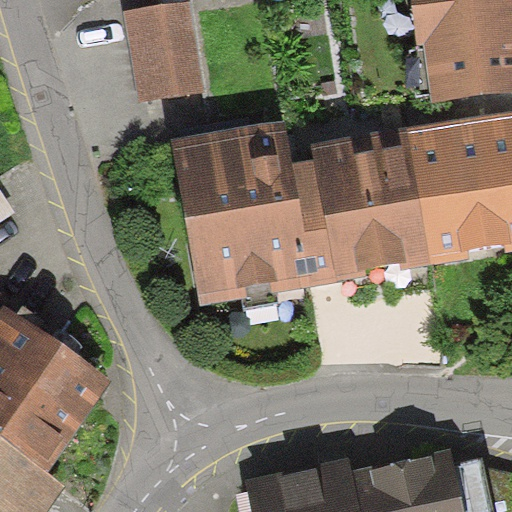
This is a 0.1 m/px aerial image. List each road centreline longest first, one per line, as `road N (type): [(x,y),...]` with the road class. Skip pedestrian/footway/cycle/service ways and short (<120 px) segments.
road 1 (unclassified): [(26,0),(74,169),(199,445)]
road 2 (residential): [(511,410),(353,398),(279,412),(199,445)]
